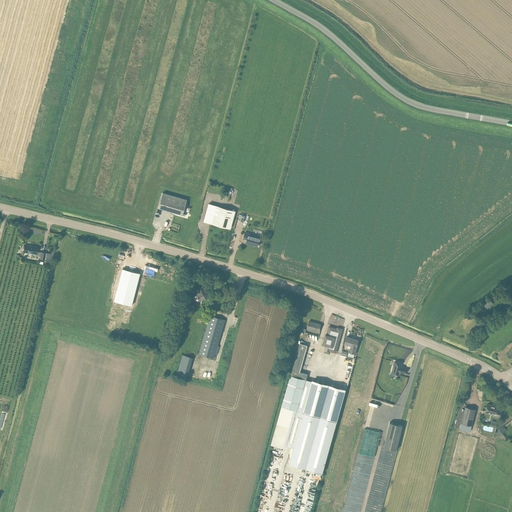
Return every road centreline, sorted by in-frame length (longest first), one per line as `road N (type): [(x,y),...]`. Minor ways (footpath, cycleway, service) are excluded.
road 1 (unclassified): [(469,361),(287,286),(0,207)]
road 2 (unclassified): [(511,123),(408,101),(334,37),(273,0)]
